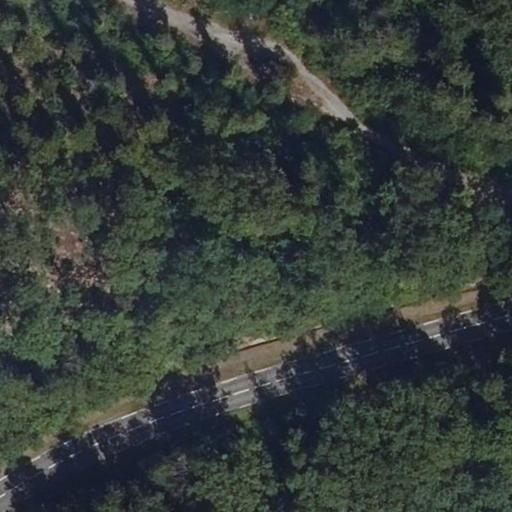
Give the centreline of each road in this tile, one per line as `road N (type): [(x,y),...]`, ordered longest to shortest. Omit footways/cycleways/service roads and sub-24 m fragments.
road 1 (tertiary): [(0,502),(112,444),(284,381),(511,318)]
road 2 (track): [(168,0),(278,48),(511,176)]
